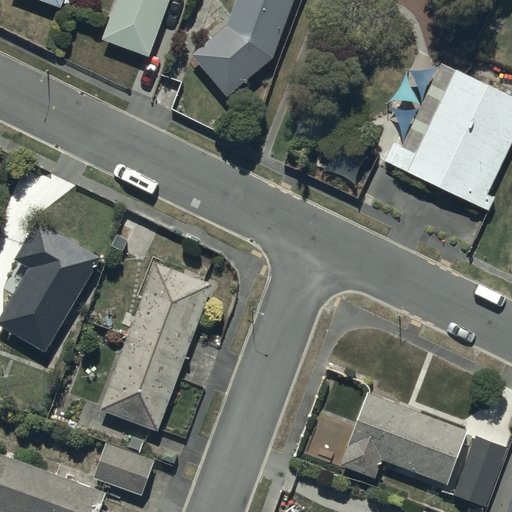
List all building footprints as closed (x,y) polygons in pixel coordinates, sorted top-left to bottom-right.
[(35,0),(62,10),(65,0),(35,0)] [(119,0),(104,42),(152,59),(172,0),(119,0)] [(238,0),(229,26),(197,60),(228,96),(273,58),(295,0),(238,0)] [(511,97),(456,72),(440,65),(403,147),(394,143),(385,163),(410,174),(491,210),(496,198),(490,195),(511,144),(511,97)] [(325,121),(305,114),(296,137),(317,144),(325,121)] [(379,160),(330,134),(313,165),(362,192),(379,160)] [(102,258),(44,224),(21,262),(33,270),(0,325),(0,326),(46,353),(102,258)] [(159,434),(215,288),(157,266),(100,411),(159,434)] [(470,433),(369,395),(342,467),(377,480),(383,463),(450,488),(470,433)] [(509,449),(479,438),(455,498),(486,509),(509,449)] [(108,445),(95,479),(144,497),(157,463),(108,445)] [(0,454),(0,511),(105,511),(103,511),(109,495),(0,454)]
